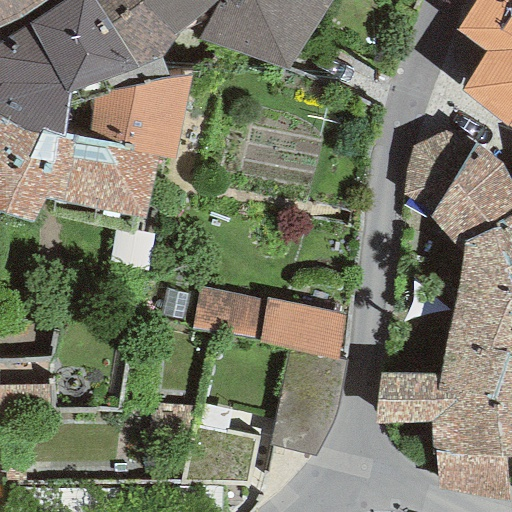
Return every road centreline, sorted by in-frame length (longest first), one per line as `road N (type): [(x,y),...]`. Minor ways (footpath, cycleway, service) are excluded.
road 1 (tertiary): [(440,0),(388,169),(338,473)]
road 2 (residential): [(338,473),(462,511)]
